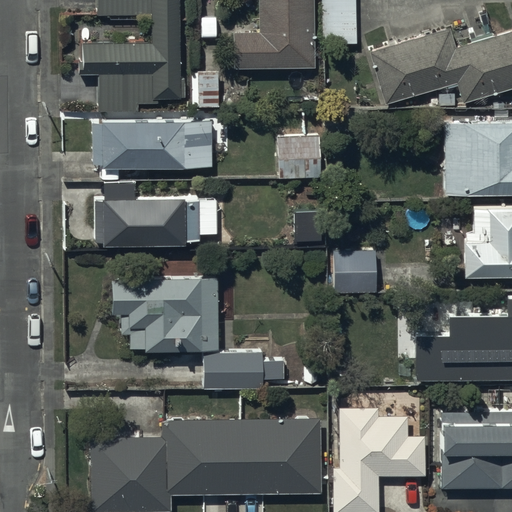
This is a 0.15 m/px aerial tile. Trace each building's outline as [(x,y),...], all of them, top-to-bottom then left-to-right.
[(178,0),(96,0),(96,14),(151,14),(151,42),(81,42),(81,59),(76,59),(76,75),(97,75),(98,112),(138,111),(138,103),(157,103),(157,98),(179,98),(179,96),(184,96),(184,79),(179,79),(178,0)] [(314,67),(312,0),(258,0),(259,32),(233,33),(234,69),(314,67)] [(355,0),(322,0),(324,44),(356,43),(355,0)] [(511,87),(511,30),(456,48),(450,27),(370,52),(386,103),(457,81),(464,103),(511,87)] [(218,70),(192,71),(193,106),(218,106),(218,70)] [(212,119),(102,120),(102,124),(92,124),(93,165),(101,165),(101,170),(213,169),(212,119)] [(511,123),(446,124),(445,193),(511,193),(511,123)] [(319,135),(278,136),(278,176),(320,176),(319,135)] [(217,199),(95,201),(95,242),(103,241),(103,247),(187,246),(187,242),(199,242),(199,234),(218,234),(217,199)] [(511,205),(472,207),(473,232),(466,232),(466,242),(464,243),(465,280),(511,278),(511,205)] [(321,211),(295,212),(296,242),(321,242),(321,211)] [(375,250),(332,251),(333,292),(376,290),(375,250)] [(218,276),(112,279),(113,314),(120,314),(121,334),(130,334),(130,348),(145,348),(145,352),(219,350),(218,276)] [(511,299),(507,299),(507,316),(448,316),(448,336),(415,336),(415,380),(511,379),(511,299)] [(262,352),(203,353),(204,388),(262,387),(262,379),(283,378),(283,360),(263,361),(262,352)] [(378,407),(339,408),(339,469),(333,469),(333,511),(378,511),(378,476),(426,476),(425,436),(408,436),(408,415),(378,415),(378,407)] [(511,411),(440,412),(441,489),(511,488),(511,411)] [(321,418),(161,420),(162,438),(92,438),(93,511),(170,510),(170,495),(322,493),(321,418)]
